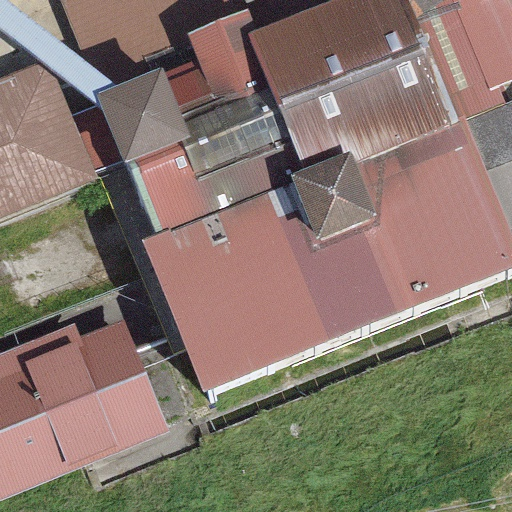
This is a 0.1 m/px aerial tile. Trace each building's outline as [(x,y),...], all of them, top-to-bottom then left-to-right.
[(97,101),(76,45),(17,0),(0,0),(0,17),(47,55),(97,101)] [(97,101),(71,111),(92,167),(120,156),(202,373),(493,263),(436,114),(393,0),(58,0),(76,45),(97,101)] [(511,0),(393,0),(436,114),(511,88),(511,0)] [(71,111),(47,55),(0,74),(0,210),(95,171),(92,167),(71,111)] [(511,257),(511,88),(436,114),(493,263),(511,257)] [(108,328),(0,363),(0,510),(155,448),(108,328)]
